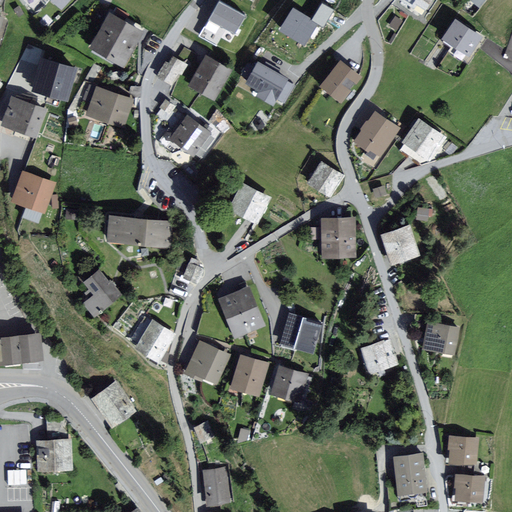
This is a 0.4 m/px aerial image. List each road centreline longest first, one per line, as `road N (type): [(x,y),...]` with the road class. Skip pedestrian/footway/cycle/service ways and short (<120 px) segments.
road 1 (residential): [(357,196),(418,378),(444,511)]
road 2 (residential): [(203,0),(155,70),(146,128),(157,172),(202,235),(214,269)]
road 3 (residential): [(214,269),(196,288),(177,366),(200,511)]
road 4 (tertiary): [(43,387),(90,424),(157,511)]
road 5 (residential): [(511,140),(357,196)]
road 6 (residential): [(357,196),(214,269)]
road 7 (residential): [(357,196),(340,146),(354,104),(378,71)]
